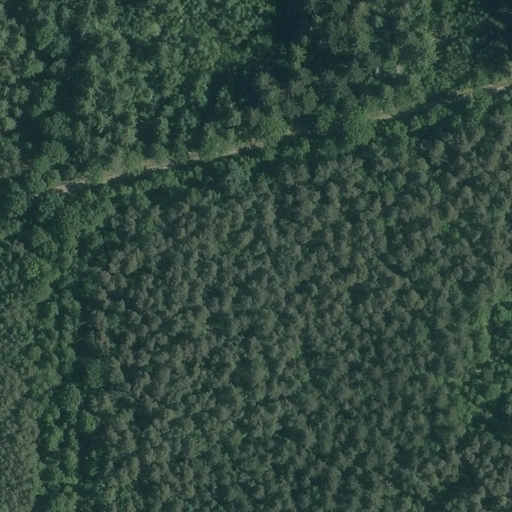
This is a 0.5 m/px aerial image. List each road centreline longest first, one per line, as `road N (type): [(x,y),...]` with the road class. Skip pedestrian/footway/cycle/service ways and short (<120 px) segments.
road 1 (track): [(0,217),(102,180),(511,86)]
road 2 (track): [(77,0),(64,190),(67,511)]
